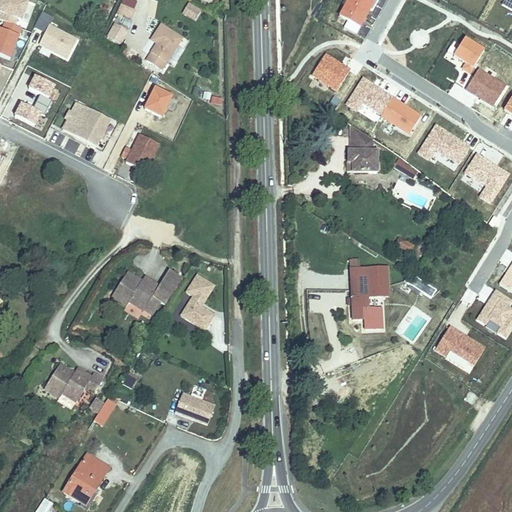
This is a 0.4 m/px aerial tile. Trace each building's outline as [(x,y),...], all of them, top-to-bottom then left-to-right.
[(134,0),(121,0),(117,15),(132,20),(138,1),(134,0)] [(195,22),(202,10),(188,3),(182,14),(195,22)] [(183,40),(160,25),(152,37),(157,42),(144,61),(161,73),(183,40)] [(128,35),(116,27),(108,38),(120,46),(128,35)] [(20,104),(14,117),(34,126),(39,115),(44,117),(52,99),(48,97),(53,86),(35,78),(30,91),(39,95),(32,109),(20,104)] [(218,83),(208,81),(207,91),(216,92),(218,83)] [(101,131),(107,121),(74,103),(69,113),(71,115),(68,120),(66,119),(60,130),(75,138),(81,141),(93,147),(98,137),(101,131)] [(68,120),(71,115),(69,113),(65,112),(62,117),(66,119),(68,120)] [(48,141),(56,144),(61,134),(53,130),(48,141)] [(379,182),(381,147),(353,131),(351,170),(352,170),(352,181),(379,182)] [(156,148),(138,138),(123,165),(142,175),(156,148)] [(409,185),(415,176),(398,166),(392,175),(409,185)] [(405,241),(401,248),(411,253),(415,245),(405,241)] [(166,304),(183,277),(169,268),(159,284),(145,275),(142,279),(128,270),(112,295),(129,305),(132,300),(144,308),(152,295),(166,304)] [(385,276),(382,272),(350,273),(350,325),(367,325),(366,304),(378,304),(386,303),(385,276)] [(181,313),(205,328),(214,312),(201,304),(214,284),(203,277),(181,313)] [(378,304),(366,304),(367,325),(378,325),(378,304)] [(402,345),(399,352),(407,355),(410,348),(402,345)] [(93,394),(104,378),(98,374),(93,371),(90,375),(82,370),(76,366),(75,368),(73,371),(60,362),(45,386),(60,396),(62,393),(75,401),(83,388),(89,392),(93,394)] [(132,389),(138,376),(129,371),(122,384),(132,389)] [(180,392),(173,412),(205,424),(213,404),(180,392)] [(118,404),(107,394),(91,419),(102,427),(118,404)] [(108,465),(84,450),(58,491),(87,507),(96,491),(94,489),(108,465)]
